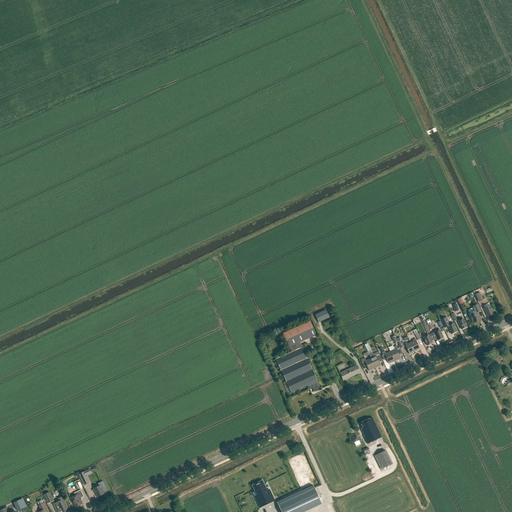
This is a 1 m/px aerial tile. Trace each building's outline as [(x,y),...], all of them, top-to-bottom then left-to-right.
[(474,295),(478,303),(483,300),(479,293),(474,295)] [(481,311),(478,305),(472,307),(475,312),(469,314),(473,324),(481,321),(477,313),(481,311)] [(490,306),(484,309),(488,317),(494,314),(490,306)] [(315,315),(319,323),(330,317),(326,310),(315,315)] [(448,327),(451,334),(457,332),(453,323),(450,325),(446,318),(441,320),(445,328),(448,327)] [(429,331),(426,326),(423,319),(420,321),(426,334),(430,332),(429,331)] [(463,319),(457,321),(461,330),(467,327),(463,319)] [(283,334),(291,352),(276,359),(292,393),(309,385),(310,387),(312,386),(314,391),(321,388),(302,347),(300,348),(298,344),(316,335),(310,322),(283,334)] [(434,332),(438,341),(443,338),(439,330),(434,332)] [(423,337),(427,346),(432,343),(428,335),(423,337)] [(390,352),(395,361),(400,358),(396,349),(398,348),(393,337),(390,338),(393,346),(394,345),(394,346),(393,347),(394,350),(390,352)] [(410,343),(414,352),(419,349),(414,339),(412,340),(413,342),(410,343)] [(368,350),(372,349),(371,347),(374,346),(372,341),(366,344),(368,350)] [(404,344),(409,354),(414,352),(410,343),(407,344),(406,343),(404,344)] [(384,355),(389,364),(395,361),(390,352),(386,354),(385,351),(382,353),(383,355),(384,355)] [(370,359),(375,368),(380,365),(379,362),(383,361),(380,355),(379,355),(378,352),(373,354),(374,357),(370,359)] [(367,368),(369,371),(375,368),(370,359),(366,361),(365,358),(360,360),(365,369),(367,368)] [(340,373),(344,380),(360,373),(357,366),(340,373)] [(381,438),(372,418),(360,423),(362,429),(361,429),(364,436),(367,444),(381,438)] [(374,456),(381,470),(393,464),(386,450),(374,456)] [(82,480),(87,478),(86,476),(91,473),(90,469),(79,474),(82,480)] [(261,507),(275,501),(271,494),(269,495),(262,481),(252,485),(255,491),(256,491),(260,499),(258,500),(261,507)] [(94,489),(97,497),(104,494),(100,486),(94,489)] [(81,499),(81,498),(84,497),(81,490),(74,493),(75,496),(70,498),(72,503),(73,503),(75,508),(83,504),(81,500),(81,499)] [(43,494),(47,503),(54,501),(50,491),(43,494)] [(58,499),(60,502),(55,504),(59,511),(63,510),(64,511),(65,511),(69,511),(63,497),(58,499)] [(49,511),(45,503),(43,503),(42,500),(38,502),(39,505),(39,506),(41,511),(39,511),(49,511)]
